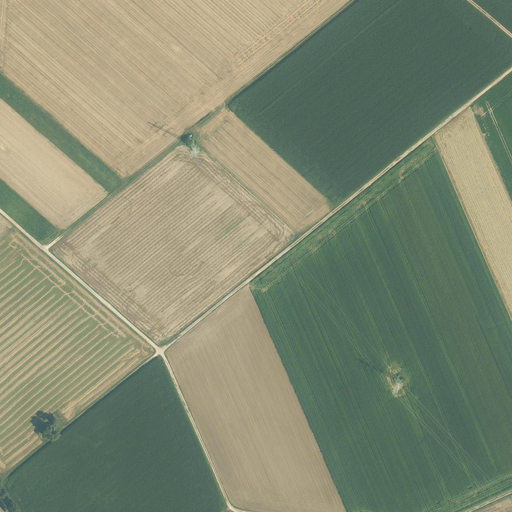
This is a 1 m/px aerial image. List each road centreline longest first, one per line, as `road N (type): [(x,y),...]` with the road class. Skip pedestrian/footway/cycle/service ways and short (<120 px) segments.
road 1 (track): [(160,351),(511,69)]
road 2 (track): [(44,249),(358,0)]
road 3 (track): [(160,351),(0,212)]
road 4 (track): [(160,351),(0,486)]
road 5 (track): [(232,511),(160,351)]
